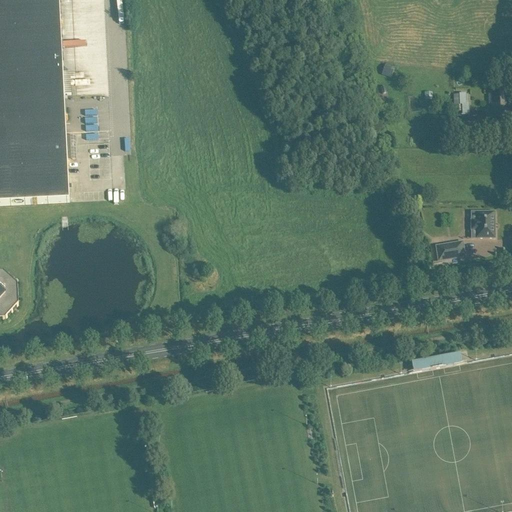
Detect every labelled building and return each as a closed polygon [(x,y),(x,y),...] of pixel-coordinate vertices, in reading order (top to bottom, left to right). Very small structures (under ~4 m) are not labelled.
[(0,205),(70,202),(59,0),(0,0),(0,320),(6,320),(19,305),(18,286),(4,272),(0,272),(0,205)] [(392,79),(395,68),(385,65),(382,75),(392,79)] [(507,92),(489,93),(490,104),(492,104),(493,119),(508,119),(507,92)] [(457,120),(451,120),(451,135),(458,135),(458,136),(488,135),(487,119),(457,120)] [(494,239),(494,214),(473,214),(473,215),(472,215),(472,231),(477,231),(477,239),(494,239)] [(465,258),(463,243),(436,247),(439,262),(465,258)] [(462,361),(460,354),(412,363),(413,370),(408,371),(409,374),(467,363),(467,360),(462,361)]
